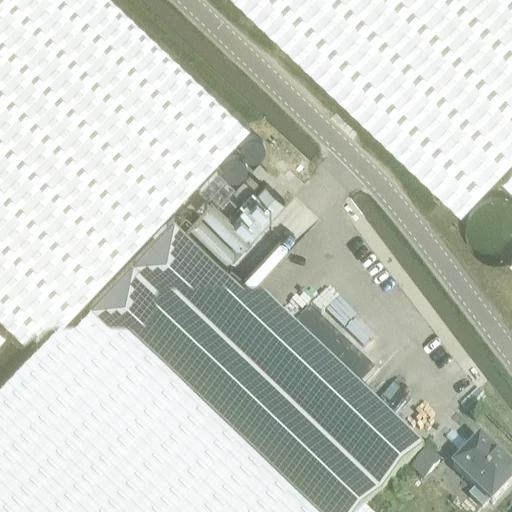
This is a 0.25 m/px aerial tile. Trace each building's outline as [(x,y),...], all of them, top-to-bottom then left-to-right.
[(0,0),(0,311),(37,347),(250,122),(120,0),(0,0)] [(511,0),(241,0),(460,209),(511,155),(511,0)] [(511,169),(502,180),(511,189),(511,169)] [(218,170),(200,189),(217,206),(235,186),(218,170)] [(249,174),(233,190),(242,199),(258,181),(250,173),(249,174)] [(257,192),(231,219),(250,237),(283,202),(274,193),(265,184),(257,192)] [(511,197),(507,196),(500,195),(495,195),(490,196),(484,199),(479,202),(475,207),(473,211),(470,217),(469,224),(470,229),(471,235),(473,239),(476,244),(481,248),(487,252),(497,255),(502,255),(509,253),(511,251),(511,197)] [(230,196),(221,206),(228,213),(237,204),(230,196)] [(422,450),(357,389),(373,373),(309,312),(293,328),(227,266),(174,215),(90,304),(308,511),(362,511),(364,511),(422,450)] [(365,511),(364,511),(362,511),(308,511),(90,304),(0,399),(0,511),(365,511)] [(491,506),(511,484),(511,472),(479,441),(453,469),(475,491),(469,498),(482,510),(488,504),(491,506)] [(429,454),(411,473),(424,485),(442,466),(429,454)]
